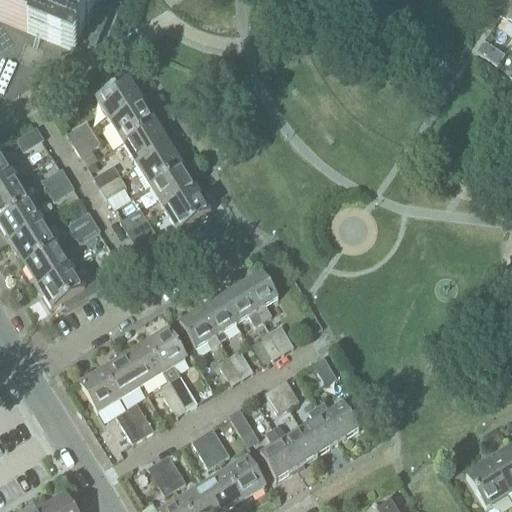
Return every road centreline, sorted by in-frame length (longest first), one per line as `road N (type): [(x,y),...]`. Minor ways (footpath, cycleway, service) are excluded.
road 1 (unknown): [(39,95),(146,276),(136,305)]
road 2 (residential): [(102,481),(300,356)]
road 3 (residential): [(102,481),(0,318)]
